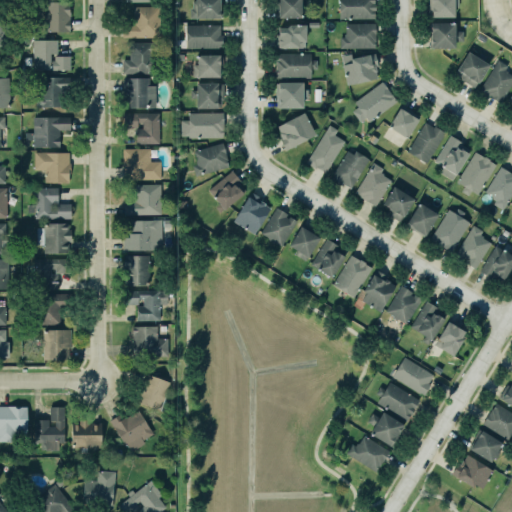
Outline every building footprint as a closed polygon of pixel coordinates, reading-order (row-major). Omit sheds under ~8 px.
[(43,0),(43,31),(68,30),(68,0),(43,0)] [(220,0),(194,0),(195,7),(189,7),(189,18),(221,18),(220,0)] [(274,0),(299,0),(300,15),(298,15),(298,17),(277,17),(277,16),(274,16),(274,0)] [(373,0),(373,3),(374,3),(374,10),(372,10),(372,17),(338,17),(338,0),(373,0)] [(427,0),(427,17),(452,17),(452,7),(456,7),(456,0),(427,0)] [(123,37),(159,37),(159,6),(133,6),(133,23),(123,22),(123,37)] [(0,18),(9,29),(1,35),(7,41),(0,46),(0,18)] [(430,47),(454,47),(454,41),(463,41),(463,30),(454,30),(454,22),(430,22),(430,47)] [(375,23),(345,23),(345,37),(339,37),(339,47),(375,48),(375,23)] [(221,24),(185,25),(186,48),(222,47),(221,24)] [(305,26),(278,25),(278,47),(305,47),(305,26)] [(57,39),(33,39),(33,70),(70,69),(70,55),(57,55),(57,39)] [(154,73),(153,42),(128,42),(129,59),(122,59),(123,73),(154,73)] [(477,87),(489,62),(466,51),(454,76),(477,87)] [(275,77),(311,77),(311,68),(317,68),(317,60),(310,60),(310,53),(276,52),(275,77)] [(340,54),(349,52),(350,58),(373,52),(376,65),(374,66),(376,71),(374,71),(376,78),(346,84),(341,64),(342,64),(340,54)] [(195,63),(191,63),(191,77),(218,76),(218,70),(221,70),(221,67),(222,67),(222,53),(217,54),(217,55),(195,55),(195,63)] [(478,89),(496,59),(505,64),(503,69),(506,70),(505,71),(511,75),(511,80),(500,99),(496,96),(494,100),(483,93),(484,93),(478,89)] [(65,107),(65,77),(38,76),(37,106),(65,107)] [(0,77),(0,107),(10,107),(8,77),(0,77)] [(123,77),(149,78),(149,85),(155,85),(155,106),(123,106),(123,77)] [(380,80),(352,101),(358,109),(352,113),(360,124),(366,120),(367,122),(395,101),(380,80)] [(195,108),(216,108),(216,106),(220,106),(220,99),(222,99),(222,82),(194,83),(194,89),(189,89),(189,97),(194,97),(195,108)] [(277,108),(301,107),(301,98),(306,98),(306,88),(301,88),(301,82),(274,82),(274,96),(275,96),(275,106),(277,106),(277,108)] [(407,138),(420,116),(401,104),(388,126),(407,138)] [(222,111),(186,112),(186,119),(179,119),(179,135),(187,135),(187,137),(222,136),(222,111)] [(122,112),(122,126),(135,126),(135,122),(141,122),(141,127),(134,127),(134,143),(158,143),(158,112),(122,112)] [(275,126),(302,112),(314,134),(306,138),(306,139),(289,148),(288,147),(284,150),(277,137),(279,136),(277,132),(278,131),(275,126)] [(32,116),(68,116),(68,128),(58,129),(58,148),(32,149),(32,116)] [(406,151),(426,163),(445,133),(425,121),(406,151)] [(337,130),(328,124),(306,162),(324,173),(344,140),(334,134),(337,130)] [(471,148),(449,135),(434,161),(443,166),(440,172),(452,180),(471,148)] [(193,150),(197,163),(192,165),(195,176),(229,166),(223,142),(193,150)] [(121,147),(149,147),(149,160),(159,160),(159,178),(126,179),(126,164),(121,164),(121,147)] [(351,153),(353,150),(367,158),(349,187),(340,181),(338,184),(329,178),(331,174),(330,173),(345,149),(351,153)] [(473,151),(482,156),(483,156),(488,159),(488,160),(494,163),(475,193),(469,190),(467,194),(460,190),(462,186),(455,181),(473,151)] [(44,182),(69,182),(69,152),(34,152),(34,169),(45,169),(44,182)] [(389,178),(380,174),(383,168),(371,162),(355,195),(377,205),(389,178)] [(499,165),(511,173),(511,191),(501,209),(492,203),(494,200),(482,192),(499,165)] [(206,190),(217,204),(214,207),(218,212),(244,191),(237,181),(238,180),(230,170),(206,190)] [(134,184),(159,184),(159,213),(123,214),(122,204),(134,203),(134,184)] [(413,196),(391,186),(382,206),(391,209),(388,216),(402,221),(413,196)] [(33,187),(56,187),(56,202),(69,202),(69,218),(33,219),(33,187)] [(249,191),(231,221),(252,234),(268,208),(263,205),(263,203),(260,201),(261,198),(249,191)] [(417,203),(404,224),(423,236),(436,215),(417,203)] [(274,207),(296,220),(280,246),(258,233),(274,207)] [(447,208),(429,240),(451,252),(468,221),(461,217),(464,212),(457,208),(454,212),(447,208)] [(161,220),(130,219),(130,237),(123,237),(123,250),(161,250),(161,220)] [(36,244),(44,244),(43,253),(69,253),(70,224),(37,224),(36,244)] [(288,245),(297,250),(295,254),(305,261),(320,236),(301,224),(288,245)] [(481,230),(471,224),(452,254),(461,259),(462,257),(463,258),(462,261),(473,268),(489,242),(481,237),(482,235),(479,234),(481,230)] [(326,236),(337,244),(335,248),(343,254),(331,275),(319,267),(318,269),(310,263),(326,236)] [(477,271),(488,278),(491,272),(501,279),(511,262),(511,257),(494,246),(477,271)] [(349,251),(329,283),(351,297),(360,283),(359,282),(369,265),(362,261),(364,258),(357,254),(356,255),(349,251)] [(150,255),(123,255),(124,284),(150,284),(150,255)] [(58,289),(58,273),(70,273),(70,258),(34,258),(35,289),(58,289)] [(361,299),(378,310),(394,284),(389,280),(389,279),(385,276),(386,275),(375,268),(363,288),(366,290),(361,299)] [(400,283),(411,290),(410,293),(412,294),(413,292),(421,297),(406,322),(398,317),(396,318),(392,316),(392,313),(385,309),(400,283)] [(136,320),(160,320),(160,304),(168,304),(168,290),(125,290),(125,304),(136,304),(136,320)] [(70,294),(39,293),(38,323),(60,324),(60,307),(69,307),(70,294)] [(446,314),(425,301),(409,328),(430,341),(446,314)] [(434,346),(454,355),(466,329),(447,320),(434,346)] [(167,355),(167,338),(156,338),(156,325),(132,326),(132,356),(167,355)] [(41,328),(53,329),(69,328),(69,347),(67,347),(67,358),(55,360),(41,359),(41,328)] [(422,394),(434,375),(404,356),(392,376),(422,394)] [(160,410),(170,381),(145,373),(136,402),(160,410)] [(383,391),(382,390),(375,401),(406,421),(419,400),(389,381),(383,391)] [(0,403),(27,403),(27,430),(14,430),(14,440),(0,440),(0,403)] [(511,439),(511,436),(511,412),(493,403),(482,425),(511,439)] [(33,419),(34,442),(42,442),(42,450),(57,449),(57,442),(65,442),(64,406),(49,406),(50,419),(33,419)] [(110,420),(130,452),(145,443),(143,439),(153,433),(138,409),(126,416),(123,411),(110,420)] [(372,412),(366,422),(373,425),(368,433),(391,445),(403,423),(381,412),(379,416),(372,412)] [(101,447),(101,422),(71,421),(71,446),(101,447)] [(489,460),(468,447),(481,427),(498,438),(499,441),(499,444),(497,448),(499,450),(495,457),(492,456),(489,460)] [(378,471),(389,448),(362,436),(357,445),(351,443),(345,455),(378,471)] [(482,489),(492,468),(463,454),(453,475),(482,489)] [(114,470),(111,506),(82,503),(84,478),(96,479),(97,469),(114,470)] [(138,511),(156,511),(165,505),(158,496),(162,494),(150,479),(134,491),(131,488),(126,492),(129,495),(119,503),(126,511),(132,511),(136,509),(138,511)] [(74,511),(55,483),(31,500),(39,511),(74,511)] [(0,511),(5,511),(10,508),(0,498),(0,511)]
